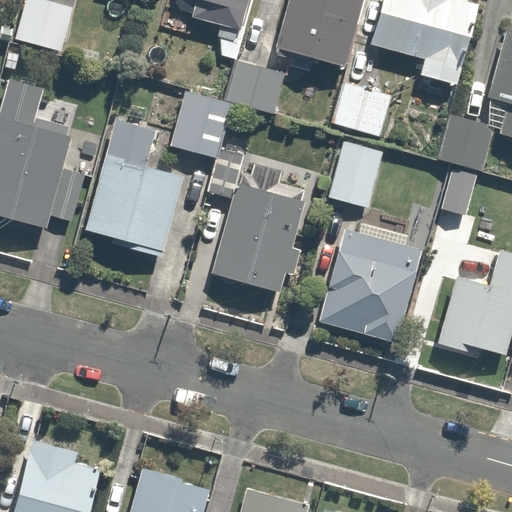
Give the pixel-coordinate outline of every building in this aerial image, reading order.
[(74,6),(52,0),(22,0),(13,37),(62,51),(74,6)] [(198,0),(195,15),(241,28),(248,0),(198,0)] [(283,0),(272,45),(344,64),(360,0),(283,0)] [(376,0),(368,40),(422,52),(418,74),(462,83),(478,2),(468,0),(376,0)] [(511,29),(502,27),(483,96),(500,100),(492,130),(511,135),(511,29)] [(236,60),(225,101),(274,113),(284,74),(236,60)] [(86,175),(64,168),(73,136),(31,124),(40,90),(10,82),(0,117),(0,215),(47,229),(50,216),(72,222),(86,175)] [(336,82),(326,121),(375,134),(386,95),(336,82)] [(233,104),(185,91),(170,146),(217,159),(220,148),(233,104)] [(490,123),(444,112),(434,156),(480,167),(490,123)] [(157,130),(114,118),(84,230),(113,238),(111,243),(162,257),(183,178),(146,168),(157,130)] [(382,152),(338,142),(325,193),(369,204),(382,152)] [(207,192),(231,199),(235,184),(244,154),(220,148),(217,159),(207,192)] [(301,250),(292,248),(305,202),(301,201),(304,190),(279,183),(282,172),(255,164),(251,176),(244,174),(240,185),(235,184),(231,199),(210,273),(280,293),(286,274),(293,276),(301,250)] [(472,171),(447,166),(439,207),(464,212),(472,171)] [(417,249),(341,230),(317,321),(394,341),(417,249)] [(485,282),(451,272),(432,341),(469,352),(471,346),(502,354),(511,317),(511,247),(496,243),(485,282)] [(75,463),(79,452),(33,439),(12,511),(87,511),(99,470),(75,463)] [(205,511),(212,489),(184,481),(185,477),(140,465),(127,511),(205,511)] [(307,511),(309,504),(245,487),(239,511),(307,511)]
